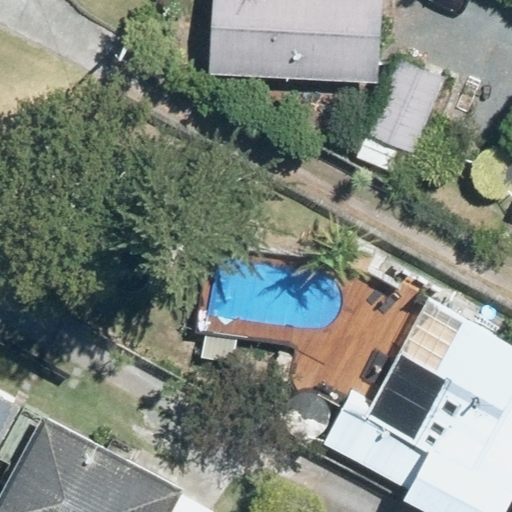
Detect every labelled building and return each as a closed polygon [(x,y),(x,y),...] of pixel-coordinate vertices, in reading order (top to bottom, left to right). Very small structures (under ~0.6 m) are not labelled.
[(218,0),(214,65),(384,76),(389,0),(218,0)] [(449,72),(400,52),(359,151),(408,172),(449,72)] [(415,483),(414,486),(459,511),(509,511),(511,507),(511,331),(434,288),(374,398),(354,387),(328,434),(415,483)] [(0,384),(0,449),(27,399),(0,384)] [(186,485),(189,482),(50,405),(0,496),(0,511),(216,511),(220,505),(186,485)]
